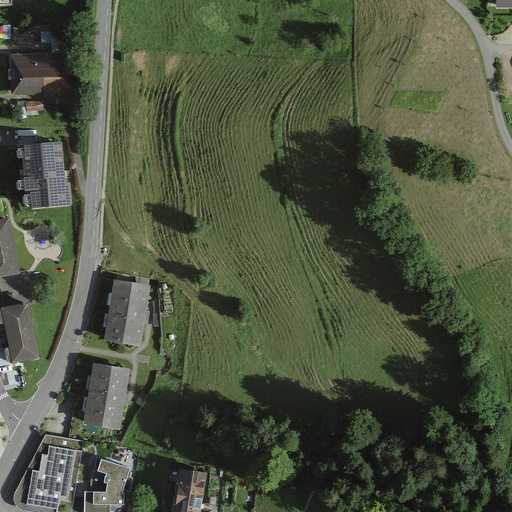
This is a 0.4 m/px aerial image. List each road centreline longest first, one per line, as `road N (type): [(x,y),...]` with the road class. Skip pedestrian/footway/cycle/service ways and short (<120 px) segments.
road 1 (tertiary): [(104,0),(86,281),(67,346),(24,428)]
road 2 (unclassified): [(451,0),(482,39),(511,148)]
